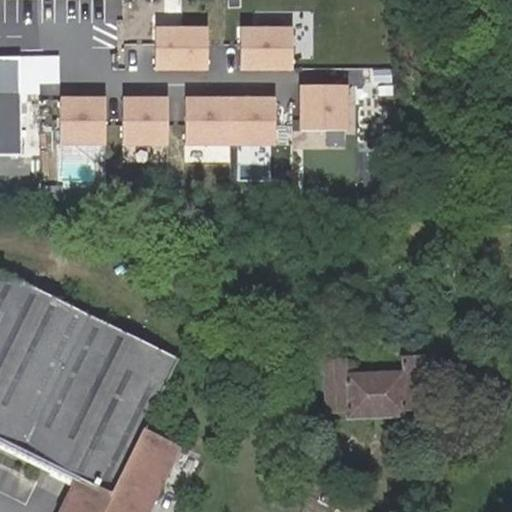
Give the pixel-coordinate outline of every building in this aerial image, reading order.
[(287,29),(238,29),(238,73),(287,73),(287,29)] [(205,32),(156,31),(156,76),(205,76),(205,32)] [(0,60),(0,95),(16,96),(16,60),(0,60)] [(344,88),(294,88),(294,132),(343,133),(344,88)] [(16,96),(0,95),(0,155),(16,155),(16,96)] [(105,101),(56,101),(56,145),(105,145),(105,101)] [(229,103),(180,103),(180,147),(229,147),(229,103)] [(282,103),(233,103),(233,147),(282,147),(282,103)] [(166,104),(117,104),(117,148),(166,149),(166,104)] [(142,441),(180,360),(0,274),(0,442),(82,481),(97,489),(100,482),(105,485),(107,480),(121,487),(142,441)] [(395,371),(354,373),(354,362),(346,362),(346,359),(324,361),(326,414),(346,413),(347,419),(405,417),(405,410),(426,410),(425,356),(402,357),(402,360),(394,360),(395,371)] [(151,445),(142,441),(121,487),(107,480),(105,485),(100,482),(97,489),(82,481),(67,511),(149,511),(180,450),(155,439),(151,445)]
